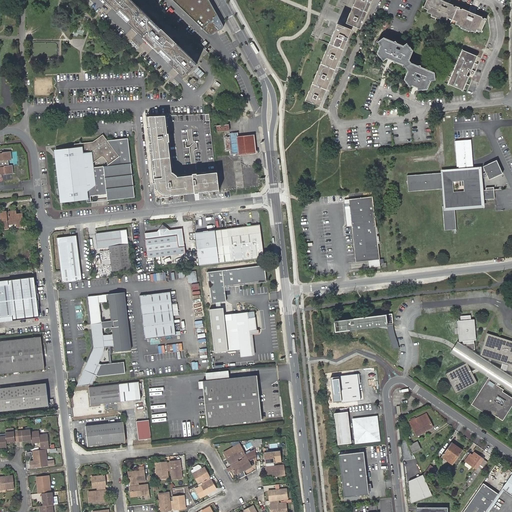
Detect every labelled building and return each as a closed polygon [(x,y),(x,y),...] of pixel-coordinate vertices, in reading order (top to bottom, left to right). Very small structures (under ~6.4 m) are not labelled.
[(104,0),(182,75),(184,78),(186,76),(199,62),(208,52),(190,34),(153,0),(104,0)] [(172,0),(173,0),(207,33),(208,34),(209,34),(210,33),(216,31),(217,32),(222,29),(223,28),(223,26),(223,25),(208,0),(172,0)] [(355,0),(347,22),(360,28),(371,0),(355,0)] [(448,17),(452,19),(457,7),(455,7),(454,8),(452,7),(453,6),(448,3),(449,1),(449,0),(446,0),(447,0),(446,2),(443,1),(441,0),(441,1),(439,0),(426,0),(423,7),(428,9),(426,12),(447,21),(448,17)] [(464,28),(464,29),(476,34),(477,30),(481,32),(486,20),(485,20),(484,22),(482,21),(482,19),(483,18),(482,18),(477,16),(473,14),(472,14),(471,14),(473,11),(474,11),(475,9),(471,7),(470,10),(471,11),(470,13),(462,9),(462,10),(461,11),(459,10),(459,9),(460,8),(457,7),(452,19),(457,21),(455,24),(464,28)] [(337,24),(321,63),(322,63),(307,100),(317,104),(319,99),(322,101),(324,97),(321,96),(321,94),(323,95),(325,89),(324,88),(327,79),(330,81),(332,78),(329,76),(329,74),(331,75),(334,68),(332,68),(335,59),(339,61),(340,57),(337,56),(337,54),(339,55),(342,48),(340,48),(343,41),(344,42),(345,40),(347,41),(348,39),(345,37),(346,34),(348,35),(348,34),(349,34),(352,29),(340,24),(337,23),(337,24)] [(401,63),(411,56),(413,51),(413,50),(410,46),(409,46),(407,45),(405,43),(404,45),(397,42),(395,40),(395,41),(384,37),(379,40),(381,43),(380,45),(377,53),(380,57),(381,56),(383,57),(384,59),(386,57),(390,59),(390,57),(393,58),(393,60),(393,62),(396,62),(401,63)] [(340,57),(347,41),(345,40),(344,42),(343,41),(340,48),(342,48),(339,55),(337,54),(337,56),(340,57)] [(463,50),(448,84),(462,90),(469,73),(474,75),(475,71),(471,69),(476,56),(463,50)] [(405,66),(409,63),(409,61),(409,59),(411,56),(401,63),(403,64),(405,66)] [(332,78),(339,61),(335,59),(332,68),(334,68),(331,75),(329,74),(329,76),(332,78)] [(322,63),(321,63),(306,100),(307,100),(322,63)] [(422,90),(425,89),(428,82),(430,82),(431,78),(433,78),(432,73),(417,67),(417,66),(417,65),(414,65),(409,63),(405,66),(408,70),(408,71),(407,72),(404,79),(407,83),(408,82),(410,84),(411,85),(411,86),(414,87),(416,84),(419,86),(419,87),(422,89),(422,90)] [(432,73),(433,78),(434,78),(434,72),(421,67),(421,65),(419,65),(417,65),(417,66),(417,67),(432,73)] [(324,97),(330,81),(327,79),(324,88),(325,89),(323,95),(321,94),(321,96),(324,97)] [(166,115),(148,116),(157,189),(162,188),(165,191),(166,196),(188,193),(186,176),(178,177),(178,176),(174,172),(173,172),(169,142),(171,142),(170,133),(169,133),(166,115)] [(241,153),(239,137),(239,133),(231,134),(231,137),(226,137),(227,151),(231,150),(231,155),(241,153)] [(75,144),(76,149),(56,151),(57,155),(61,196),(62,201),(87,198),(88,202),(92,201),(91,196),(99,195),(107,194),(107,195),(108,199),(135,196),(132,173),(131,163),(131,162),(128,138),(108,140),(106,139),(103,134),(93,142),(75,144)] [(486,190),(478,191),(478,189),(475,188),(475,181),(477,180),(487,175),(489,180),(503,174),(497,161),(483,167),(486,173),(477,177),(477,170),(468,170),(468,167),(472,166),(470,140),(454,141),(456,166),(458,165),(458,170),(447,171),(447,173),(443,173),(441,173),(441,171),(406,173),(408,189),(442,187),(442,185),(445,185),(446,205),(443,205),(445,229),(457,228),(456,204),(480,203),(480,200),(495,199),(494,187),(486,188),(486,190)] [(0,175),(1,175),(13,174),(12,166),(9,167),(8,161),(11,160),(11,153),(0,153),(0,175)] [(217,172),(194,175),(196,192),(219,190),(217,172)] [(186,176),(188,193),(196,192),(194,175),(186,176)] [(376,233),(376,226),(373,202),(373,199),(372,196),(349,199),(350,211),(352,220),(352,225),(356,261),(369,259),(370,267),(380,265),(379,258),(376,233)] [(8,225),(16,224),(17,228),(24,227),(23,214),(16,215),(16,211),(8,212),(8,214),(6,214),(6,212),(0,212),(2,229),(8,228),(8,225)] [(146,239),(148,258),(186,253),(185,246),(183,228),(170,230),(163,224),(158,231),(145,233),(146,239)] [(264,259),(261,226),(196,233),(200,266),(264,259)] [(131,268),(129,251),(126,229),(109,231),(110,232),(106,233),(106,231),(95,232),(97,245),(97,246),(108,245),(111,270),(131,268)] [(57,237),(62,282),(81,280),(77,235),(57,237)] [(207,272),(211,303),(227,301),(225,287),(267,281),(265,264),(207,272)] [(197,281),(196,271),(187,272),(188,283),(197,281)] [(155,280),(167,279),(167,272),(155,273),(155,280)] [(36,297),(33,278),(8,281),(8,285),(0,286),(0,318),(12,317),(12,321),(38,318),(36,297)] [(110,362),(109,353),(111,353),(110,345),(115,344),(115,349),(128,348),(122,291),(86,296),(93,347),(76,387),(92,385),(96,376),(124,372),(123,361),(110,362)] [(140,294),(145,339),(176,335),(170,291),(140,294)] [(253,355),(250,331),(257,330),(256,317),(248,318),(247,312),(224,314),(223,308),(209,309),(214,352),(240,349),(241,356),(253,355)] [(392,315),(333,320),(335,332),(393,327),(392,315)] [(474,349),(473,340),(476,339),(474,319),(471,320),(470,315),(461,316),(461,320),(458,321),(460,341),(466,343),(468,346),(469,350),(472,349),(474,349)] [(511,339),(487,331),(480,354),(509,364),(507,369),(511,370),(511,339)] [(0,373),(45,369),(43,350),(42,337),(0,341),(0,373)] [(460,341),(457,339),(450,351),(501,384),(508,389),(511,391),(511,375),(480,354),(472,349),(469,350),(468,346),(460,341)] [(167,344),(168,351),(185,349),(184,342),(167,344)] [(467,363),(446,372),(455,393),(476,383),(467,363)] [(358,374),(340,376),(342,402),(360,400),(358,374)] [(258,375),(202,382),(207,425),(263,418),(258,375)] [(498,383),(489,378),(471,404),(490,417),(492,414),(502,420),(511,406),(511,397),(502,392),(503,389),(496,385),(498,383)] [(142,399),(140,381),(89,387),(91,405),(142,399)] [(0,411),(47,407),(45,384),(40,385),(0,389),(0,411)] [(351,443),(348,411),(334,413),(338,444),(351,443)] [(427,413),(411,421),(418,435),(426,431),(426,430),(434,426),(427,413)] [(376,414),(354,417),(357,442),(379,439),(376,414)] [(150,437),(148,419),(135,421),(137,439),(150,437)] [(125,441),(122,421),(85,426),(87,445),(125,441)] [(26,430),(18,431),(19,441),(31,440),(30,432),(30,431),(26,431),(26,430)] [(10,433),(5,433),(6,436),(6,438),(6,442),(19,441),(18,431),(10,432),(10,433)] [(39,431),(30,432),(31,440),(32,443),(40,442),(41,449),(46,449),(50,448),(48,434),(39,435),(39,431)] [(250,441),(243,445),(246,450),(253,445),(250,441)] [(233,445),(233,446),(235,445),(241,455),(245,453),(239,442),(233,445)] [(417,442),(410,446),(413,454),(421,449),(417,442)] [(457,449),(458,448),(451,443),(442,457),(452,464),(461,451),(457,449)] [(234,468),(237,473),(243,469),(252,465),(249,459),(247,456),(242,458),(238,460),(237,458),(241,455),(235,445),(233,446),(224,451),(226,457),(229,455),(232,460),(230,461),(231,464),(231,465),(232,468),(233,469),(234,468)] [(245,453),(241,455),(242,458),(247,456),(249,459),(256,455),(255,447),(245,453)] [(268,469),(268,474),(284,473),(283,463),(275,464),(274,460),(281,459),(280,448),(264,449),(265,455),(268,455),(268,461),(266,461),(267,464),(266,464),(266,469),(268,469)] [(30,461),(31,468),(48,466),(47,464),(48,464),(48,466),(54,465),(53,460),(47,461),(46,449),(41,449),(33,450),(33,456),(35,455),(36,458),(34,458),(34,461),(30,461)] [(369,495),(364,452),(339,455),(344,497),(369,495)] [(474,471),(478,474),(487,461),(474,452),(472,455),(471,457),(469,455),(465,461),(476,469),(474,471)] [(182,477),(180,461),(174,462),(174,460),(170,460),(170,461),(166,462),(167,464),(161,465),(160,462),(155,462),(157,478),(168,477),(168,469),(171,469),(172,478),(182,477)] [(191,469),(192,472),(201,467),(200,464),(197,463),(192,466),(193,468),(191,469)] [(204,472),(207,470),(204,465),(201,467),(192,472),(198,482),(201,480),(203,483),(195,487),(200,496),(214,489),(212,484),(213,483),(211,479),(210,479),(209,476),(207,477),(204,472)] [(423,475),(425,480),(434,468),(430,465),(423,475)] [(128,470),(129,476),(132,476),(133,481),(131,481),(131,484),(130,485),(130,489),(133,489),(133,495),(149,493),(148,482),(139,483),(139,481),(146,480),(144,468),(139,469),(128,470)] [(38,493),(42,493),(50,492),(48,474),(36,475),(36,481),(38,481),(38,484),(37,484),(38,493)] [(105,494),(107,493),(106,489),(105,485),(102,485),(102,480),(105,479),(105,474),(91,475),(93,487),(97,486),(97,490),(88,491),(90,501),(106,499),(105,494)] [(422,474),(409,481),(411,503),(432,496),(425,480),(423,475),(422,474)] [(511,474),(501,489),(503,490),(511,496),(511,474)] [(6,477),(0,477),(0,490),(15,489),(13,476),(8,477),(8,479),(6,479),(6,477)] [(485,511),(498,494),(484,482),(462,511),(485,511)] [(276,486),(270,487),(270,493),(268,493),(269,497),(270,497),(270,501),(273,501),(273,506),(270,507),(270,511),(272,511),(287,511),(286,499),(279,500),(278,496),(287,495),(286,485),(279,486),(276,486)] [(498,494),(485,511),(487,511),(503,490),(501,489),(498,494)] [(158,491),(160,507),(166,507),(166,509),(171,508),(171,507),(174,506),(174,504),(180,504),(180,507),(185,506),(184,493),(173,494),(173,499),(170,499),(169,490),(158,491)] [(43,505),(52,504),(53,504),(52,491),(50,492),(42,493),(43,505)]
